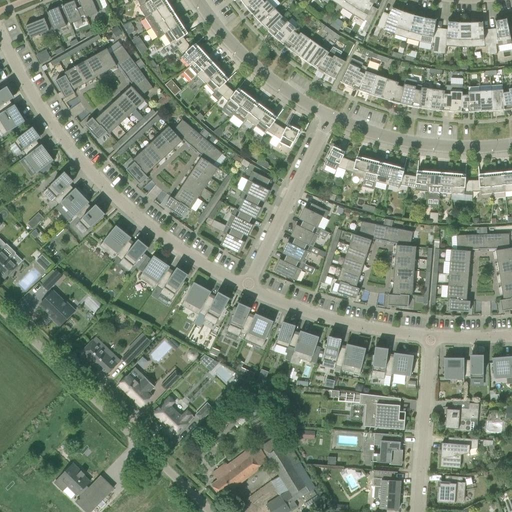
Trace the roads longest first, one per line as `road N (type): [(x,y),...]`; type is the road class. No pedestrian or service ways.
road 1 (residential): [(246,286),(159,235),(91,175),(52,128),(0,30)]
road 2 (unclassified): [(208,511),(0,309)]
road 3 (residential): [(431,336),(316,315),(246,286)]
road 4 (residential): [(246,286),(327,116)]
road 5 (residential): [(511,144),(399,141),(327,116)]
road 6 (residential): [(327,116),(244,60),(195,0)]
road 7 (residential): [(417,511),(431,336)]
